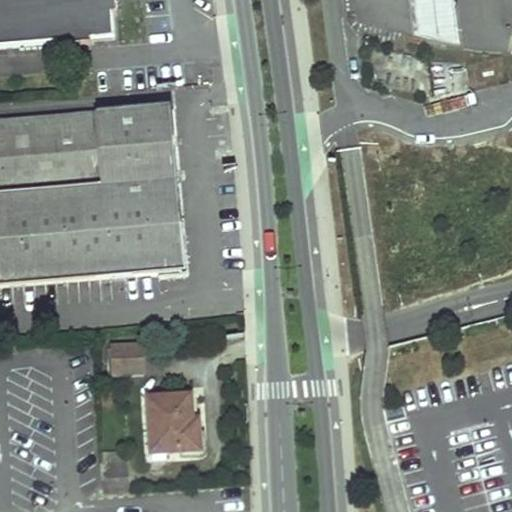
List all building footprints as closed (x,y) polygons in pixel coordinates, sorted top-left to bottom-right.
[(0,0),(0,48),(62,44),(63,50),(92,48),(92,41),(118,39),(116,17),(122,16),(120,0),(0,0)] [(413,0),(418,36),(460,46),(454,0),(413,0)] [(0,122),(0,287),(184,273),(171,109),(0,122)] [(146,347),(115,348),(117,379),(147,379),(146,347)] [(151,408),(152,462),(202,461),(201,429),(194,429),(194,405),(151,408)] [(104,469),(105,500),(128,499),(128,467),(104,469)]
